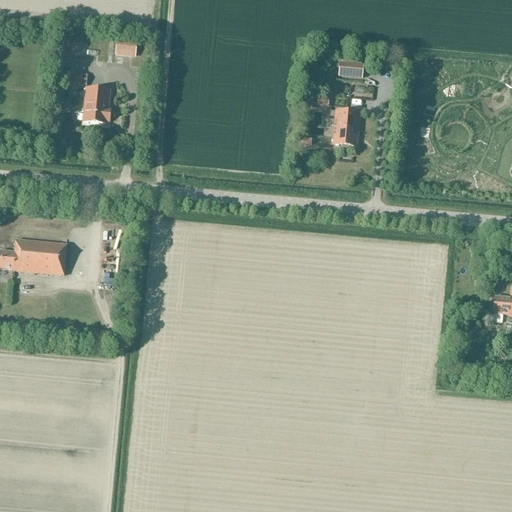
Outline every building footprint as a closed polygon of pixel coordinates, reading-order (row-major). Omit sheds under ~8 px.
[(115,56),(134,57),(136,41),(117,40),(115,56)] [(338,79),(362,80),(363,66),(339,64),(338,79)] [(75,75),(74,87),(86,87),(87,75),(75,75)] [(109,110),(110,91),(86,88),(83,123),(107,125),(108,123),(110,123),(111,110),(109,110)] [(329,101),(318,100),(317,107),(328,108),(329,101)] [(360,114),(340,112),(336,112),(333,146),(357,148),(360,114)] [(296,147),(310,148),(311,142),(301,141),(302,136),(296,135),(296,147)] [(13,273),(64,278),(67,246),(17,241),(16,254),(0,252),(0,270),(13,272),(13,273)] [(494,298),(493,316),(503,316),(508,317),(508,322),(511,322),(511,286),(511,287),(511,299),(494,298)]
